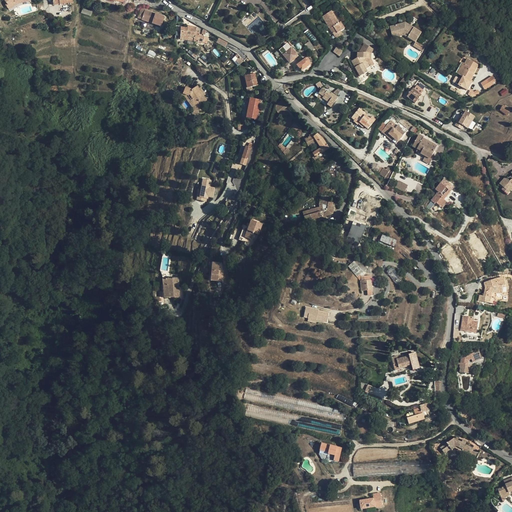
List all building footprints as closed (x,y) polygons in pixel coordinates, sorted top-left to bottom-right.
[(438,12),(442,8),(435,0),(431,4),(438,12)] [(100,15),(86,10),(85,13),(83,17),(97,23),(100,15)] [(337,33),(341,31),(344,29),(340,22),(338,23),(331,11),(322,17),(333,34),(336,31),(337,33)] [(158,17),(158,16),(142,12),(140,22),(160,27),(162,19),(158,17)] [(390,26),(391,29),(393,38),(404,34),(416,42),(421,33),(405,23),(393,26),(390,26)] [(207,43),(208,37),(199,35),(199,30),(196,29),(196,26),(188,25),(187,27),(180,26),(180,39),(187,39),(193,40),(193,41),(207,43)] [(220,37),(219,37),(216,42),(225,46),(227,42),(220,37)] [(299,50),(303,47),(296,38),(291,42),(299,50)] [(310,52),(315,49),(309,41),(305,45),(310,52)] [(422,51),(424,48),(416,42),(413,45),(422,51)] [(287,43),(279,50),(283,55),(290,62),(297,56),(287,43)] [(378,52),(364,43),(359,52),(357,52),(357,57),(354,59),(352,60),(360,75),(367,71),(366,69),(372,65),(369,58),(371,58),(373,58),(378,52)] [(339,55),(342,51),(336,46),(333,51),(339,55)] [(197,59),(198,56),(188,47),(186,49),(197,59)] [(301,70),(310,63),(306,58),(298,65),(301,70)] [(467,58),(464,63),(466,64),(463,69),(462,68),(458,74),(463,76),(461,79),(458,84),(467,89),(469,85),(466,83),(472,72),(474,73),(478,65),(467,58)] [(464,63),(463,62),(460,67),(457,73),(458,74),(462,68),(463,69),(466,64),(464,63)] [(252,86),(257,85),(254,73),(245,75),(248,90),(252,89),(252,86)] [(486,91),(497,85),(493,78),(482,84),(486,91)] [(206,100),(203,95),(200,90),(197,86),(191,89),(185,86),(184,89),(182,93),(187,95),(194,106),(195,110),(199,110),(201,110),(201,103),(206,100)] [(199,113),(199,110),(195,110),(194,106),(187,95),(182,93),(184,89),(181,88),(179,95),(185,98),(192,107),(192,113),(199,113)] [(420,95),(412,88),(406,96),(414,103),(420,95)] [(331,93),(330,94),(322,89),(319,93),(320,94),(318,97),(322,100),(323,98),(329,102),(327,104),(331,107),(338,98),(331,93)] [(258,111),(259,108),(260,100),(250,98),(246,117),(256,119),(258,111)] [(283,109),(287,106),(282,100),(278,103),(283,109)] [(507,115),(510,110),(503,105),(500,109),(507,115)] [(356,118),(354,119),(354,120),(358,124),(358,123),(360,122),(364,126),(368,128),(375,119),(372,117),(370,119),(365,115),(366,114),(359,108),(355,113),(359,116),(357,118),(356,118)] [(466,111),(463,115),(458,122),(457,121),(454,124),(461,128),(463,125),(468,128),(475,116),(466,111)] [(401,129),(396,124),(395,125),(390,121),(385,127),(390,131),(388,134),(390,136),(390,137),(393,139),(392,141),(395,143),(404,133),(401,130),(401,129)] [(398,122),(396,124),(401,129),(401,130),(404,133),(407,129),(398,122)] [(387,136),(392,141),(393,139),(390,137),(390,136),(388,134),(390,131),(385,127),(381,131),(387,136)] [(322,138),(316,133),(313,136),(312,135),(304,139),(308,145),(316,141),(320,147),(312,153),(315,157),(329,148),(322,138)] [(427,154),(432,157),(437,146),(425,139),(426,138),(419,135),(413,147),(422,152),(421,154),(426,156),(427,154)] [(251,147),(245,146),(240,163),(245,165),(251,147)] [(387,178),(391,170),(383,167),(379,175),(387,178)] [(200,182),(204,182),(209,183),(209,179),(210,178),(207,178),(208,176),(202,174),(200,182)] [(511,174),(510,176),(511,178),(510,180),(506,176),(500,182),(500,183),(504,187),(502,189),(507,193),(511,187),(511,174)] [(431,201),(435,203),(436,202),(441,207),(446,201),(444,199),(450,191),(454,186),(445,178),(441,183),(435,190),(438,192),(431,201)] [(207,196),(210,189),(205,186),(202,194),(207,196)] [(322,216),(325,215),(332,213),(333,208),(332,207),(332,202),(327,201),(328,196),(321,194),(318,204),(319,207),(303,212),(305,221),(312,219),(313,222),(314,222),(323,219),(322,216)] [(430,209),(435,203),(431,201),(426,207),(430,209)] [(262,223),(251,220),(248,227),(245,237),(252,239),(254,233),(259,234),(262,223)] [(338,223),(332,221),(329,227),(336,230),(338,223)] [(346,242),(359,245),(365,225),(352,221),(346,242)] [(394,246),(397,240),(377,232),(374,238),(394,246)] [(219,269),(220,262),(213,261),(213,265),(212,275),(211,279),(222,280),(223,270),(219,269)] [(360,274),(362,272),(362,271),(353,261),(348,266),(360,280),(361,290),(367,290),(367,295),(372,295),(370,275),(364,275),(361,276),(360,274)] [(397,285),(403,281),(392,267),(386,271),(397,285)] [(162,278),(162,281),(164,297),(179,296),(178,284),(179,284),(179,283),(178,277),(162,278)] [(487,291),(485,291),(484,295),(479,295),(478,300),(494,303),(496,293),(501,294),(500,300),(506,301),(508,284),(504,285),(502,277),(484,282),(485,287),(489,288),(489,290),(487,291)] [(305,307),(304,317),(308,318),(307,321),(317,323),(317,321),(327,323),(330,311),(305,307)] [(473,321),(474,317),(463,315),(460,330),(476,333),(478,321),(473,321)] [(470,354),(469,351),(462,354),(460,367),(460,371),(468,373),(468,368),(471,368),(471,364),(468,363),(469,360),(472,359),(472,360),(476,358),(477,359),(481,358),(479,351),(476,351),(470,354)] [(409,356),(398,358),(397,356),(391,357),(395,369),(411,365),(413,369),(420,367),(416,352),(409,354),(409,356)] [(368,384),(365,392),(384,399),(387,391),(368,384)] [(420,405),(420,406),(421,411),(422,411),(424,410),(427,410),(427,409),(433,407),(431,401),(426,403),(420,405)] [(420,406),(414,408),(416,415),(422,412),(422,411),(421,411),(420,406)] [(464,407),(458,412),(463,418),(468,413),(464,407)] [(422,412),(416,415),(407,418),(409,423),(424,418),(423,415),(422,412)] [(448,445),(442,450),(445,455),(448,453),(449,454),(453,452),(451,449),(454,447),(458,449),(456,452),(460,454),(461,452),(469,456),(470,454),(472,448),(465,444),(466,441),(462,439),(461,441),(453,438),(446,442),(448,445)] [(339,461),(342,448),(321,443),(320,449),(328,452),(328,453),(335,455),(334,459),(339,461)] [(478,450),(472,448),(470,454),(475,457),(478,450)] [(402,461),(353,464),(353,476),(431,472),(431,460),(402,461)] [(511,476),(503,480),(505,484),(511,481),(511,476)] [(511,481),(505,484),(505,485),(498,489),(501,498),(506,496),(509,494),(509,492),(511,490),(511,481)] [(372,498),(359,499),(361,508),(374,506),(374,507),(381,506),(379,492),(372,493),(372,498)]
